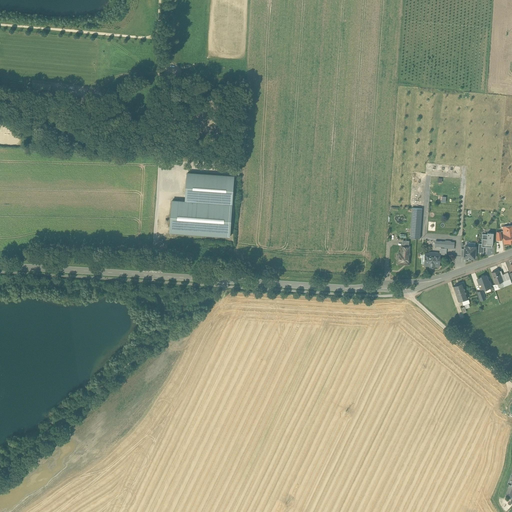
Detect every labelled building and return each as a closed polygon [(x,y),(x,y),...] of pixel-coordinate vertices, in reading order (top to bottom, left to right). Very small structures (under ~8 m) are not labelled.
[(32,83),(31,91),(50,93),(51,85),(32,83)] [(189,171),(187,202),(232,204),(234,174),(189,171)] [(187,202),(172,201),(170,233),(230,236),(232,204),(187,202)] [(422,209),(412,208),(410,232),(420,233),(422,209)] [(503,234),(504,244),(511,242),(511,225),(503,227),(504,234),(503,234)] [(493,233),(482,233),(481,246),(492,247),(493,233)] [(475,244),(464,244),(463,257),(475,257),(475,244)] [(409,251),(402,251),(401,254),(399,254),(399,259),(398,260),(401,263),(406,264),(408,262),(409,254),(408,254),(409,251)] [(430,254),(425,253),(425,265),(439,266),(440,254),(438,254),(438,253),(430,252),(430,254)] [(499,270),(491,272),(496,284),(498,283),(503,281),(501,275),(502,275),(501,271),(499,271),(499,270)] [(509,277),(505,274),(502,275),(501,275),(503,281),(504,281),(507,280),(509,285),(511,284),(509,277)] [(486,276),(485,276),(483,275),(482,276),(481,277),(477,279),(481,289),(490,286),(486,276)] [(463,283),(453,286),(458,301),(468,298),(463,283)]
